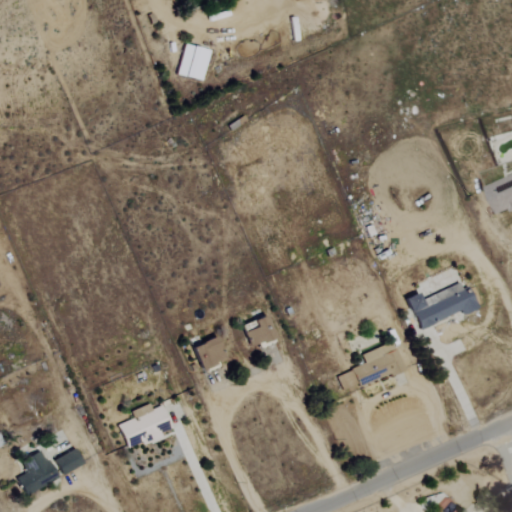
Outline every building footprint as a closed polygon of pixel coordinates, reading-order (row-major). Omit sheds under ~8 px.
[(175,75),(200,82),(209,51),(184,45),(175,75)] [(511,176),(484,187),(496,217),(511,210),(511,176)] [(477,308),(468,288),(412,313),(420,329),(459,311),(461,315),(477,308)] [(423,305),(416,292),(403,298),(409,312),(423,305)] [(252,320),(254,328),(242,331),(247,347),(272,339),(265,316),(252,320)] [(224,359),(214,336),(190,346),(200,369),(224,359)] [(402,370),(391,342),(360,354),(364,364),(335,376),(341,390),(356,384),(358,388),(402,370)] [(160,406),(149,410),(147,405),(129,411),(131,419),(117,424),(125,449),(161,437),(159,433),(169,430),(160,406)] [(80,466),(74,449),(52,458),(58,474),(80,466)] [(18,461),(24,473),(15,477),(23,495),(40,487),(37,481),(53,474),(45,457),(32,463),(29,456),(18,461)]
